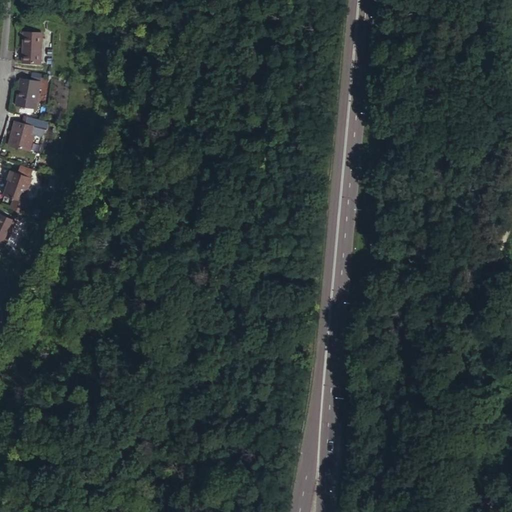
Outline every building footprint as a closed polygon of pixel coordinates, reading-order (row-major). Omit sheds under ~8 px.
[(43,30),(24,30),(23,60),(42,60),(43,30)] [(23,82),(21,82),(17,104),(37,107),(42,79),(24,76),(23,82)] [(23,115),(21,122),(36,125),(35,126),(45,129),(47,121),(23,115)] [(21,122),(14,121),(8,144),(29,149),(35,126),(36,125),(21,122)] [(20,164),(18,171),(30,174),(32,167),(20,164)] [(18,171),(11,169),(8,179),(10,179),(5,194),(15,197),(12,208),(24,214),(27,202),(23,201),(24,198),(31,175),(30,174),(18,171)] [(0,214),(0,241),(5,244),(16,222),(0,214)]
